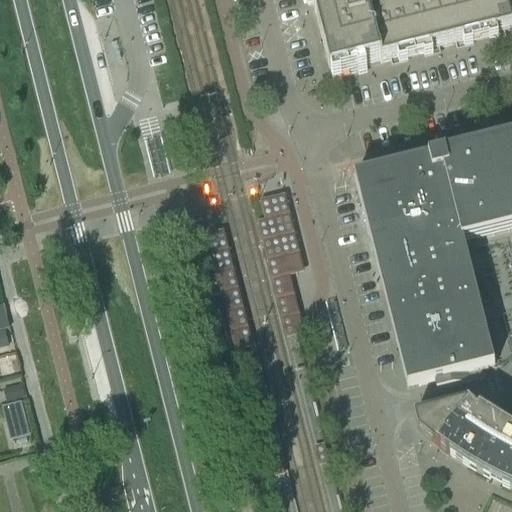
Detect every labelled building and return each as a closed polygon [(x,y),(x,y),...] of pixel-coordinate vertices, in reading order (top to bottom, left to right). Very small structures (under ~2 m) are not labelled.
[(311,0),(322,42),(325,53),(327,62),(330,73),(331,78),(511,32),(511,27),(505,0),(403,0),(368,9),(366,9),(366,10),(354,13),(351,3),(362,0),(311,0)] [(407,391),(418,388),(434,384),(436,392),(484,380),(484,379),(480,380),(478,373),(482,372),(494,369),(463,245),(511,232),(511,140),(354,180),(407,391)] [(265,223),(260,224),(283,339),(305,335),(292,275),(304,273),(288,196),(261,201),(265,223)] [(242,309),(228,231),(212,234),(211,231),(208,232),(216,278),(220,277),(223,298),(234,296),(237,310),(242,309)] [(511,432),(498,424),(504,414),(484,401),(414,418),(418,434),(438,451),(449,459),(453,453),(472,466),(494,478),(504,483),(511,486),(511,432)] [(23,402),(3,406),(11,440),(30,436),(23,402)]
